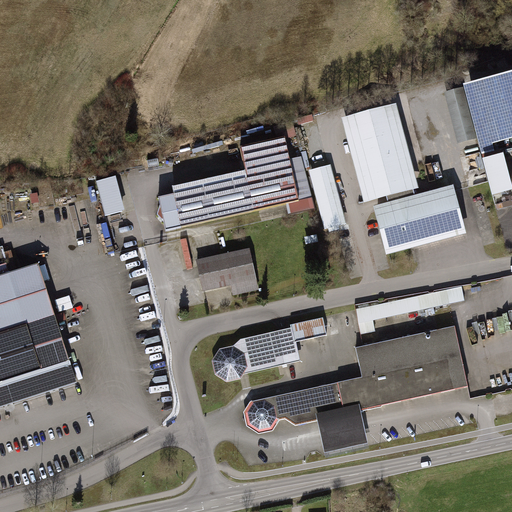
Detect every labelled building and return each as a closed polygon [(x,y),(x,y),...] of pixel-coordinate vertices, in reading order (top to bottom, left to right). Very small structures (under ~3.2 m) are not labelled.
[(511,71),(466,84),(481,150),(493,148),(491,140),(511,134),(511,71)] [(462,87),(443,92),(456,145),(475,140),(462,87)] [(341,118),(362,202),(385,196),(412,189),(418,187),(397,104),(341,118)] [(295,118),(297,124),(312,120),(311,114),(295,118)] [(285,139),(296,136),(292,121),(273,125),(275,134),(283,132),(284,136),(285,139)] [(285,203),(298,201),(285,141),(284,136),(238,146),(243,169),(170,185),(172,193),(158,196),(165,229),(180,225),(285,203)] [(289,160),(298,201),(311,198),(303,157),(289,160)] [(325,231),(347,225),(332,166),(309,172),(325,231)] [(113,175),(94,180),(103,214),(122,209),(113,175)] [(376,222),(385,255),(391,253),(465,234),(453,185),(414,195),(387,202),(372,206),(376,222)] [(385,196),(387,202),(414,195),(412,189),(385,196)] [(298,201),(285,203),(288,215),(315,209),(311,198),(298,201)] [(189,239),(182,240),(188,269),(194,268),(189,239)] [(246,250),(194,261),(201,292),(229,286),(231,295),(255,291),(246,250)] [(0,410),(79,386),(42,267),(0,279),(0,410)] [(352,309),(357,335),(372,332),(370,321),(449,304),(446,290),(352,309)] [(238,379),(242,373),(298,361),(294,342),(324,335),(321,317),(288,323),(289,326),(236,338),(232,345),(218,348),(209,359),(212,374),(223,381),(238,379)] [(294,427),(317,421),(361,411),(468,386),(454,328),(361,345),(353,347),(360,376),(248,401),(242,412),(246,427),(259,433),(273,430),(277,420),(284,419),(294,427)] [(365,429),(361,411),(317,421),(321,438),(324,453),(368,443),(365,429)]
